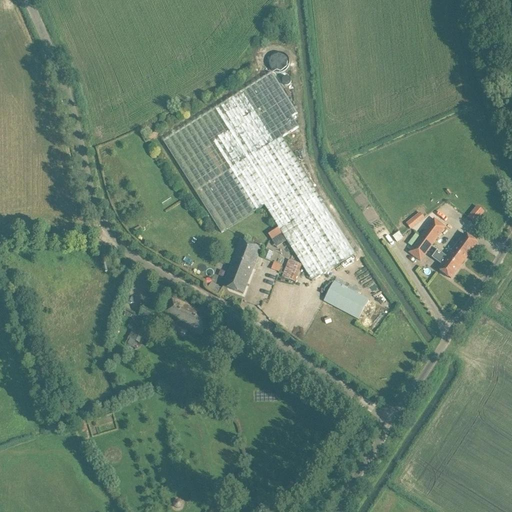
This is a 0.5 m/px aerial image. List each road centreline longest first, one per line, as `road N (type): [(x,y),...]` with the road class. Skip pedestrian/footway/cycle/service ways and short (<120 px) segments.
road 1 (unclassified): [(392,421),(124,250),(93,202),(63,85),(28,0)]
road 2 (unclassified): [(392,421),(511,238)]
